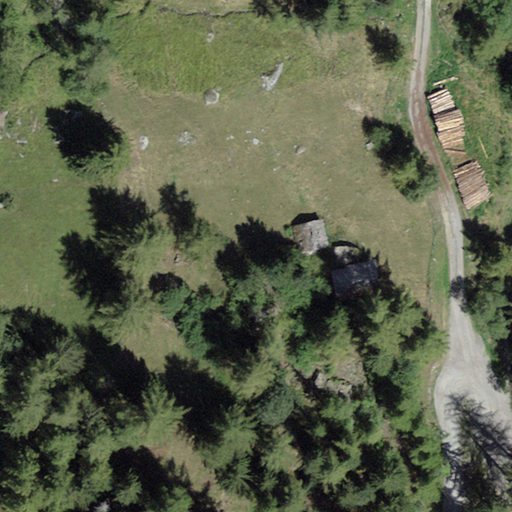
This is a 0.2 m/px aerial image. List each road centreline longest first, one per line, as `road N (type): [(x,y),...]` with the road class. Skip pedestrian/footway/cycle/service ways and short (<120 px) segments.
road 1 (track): [(440,511),(444,382),(465,348),(448,200),(419,128),(427,0)]
road 2 (unclassified): [(511,497),(465,348)]
